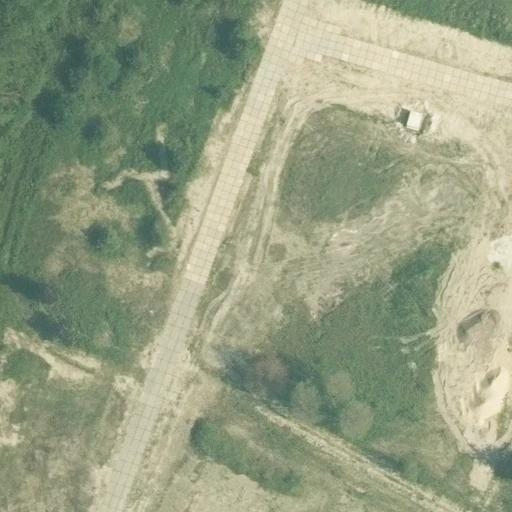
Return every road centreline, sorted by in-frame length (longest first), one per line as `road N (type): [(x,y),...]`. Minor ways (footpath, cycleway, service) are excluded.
road 1 (residential): [(283,28),(154,386)]
road 2 (residential): [(154,386),(383,511)]
road 3 (residential): [(511,95),(283,28)]
road 4 (residential): [(483,455),(486,372),(511,250)]
road 5 (residential): [(154,386),(109,511)]
